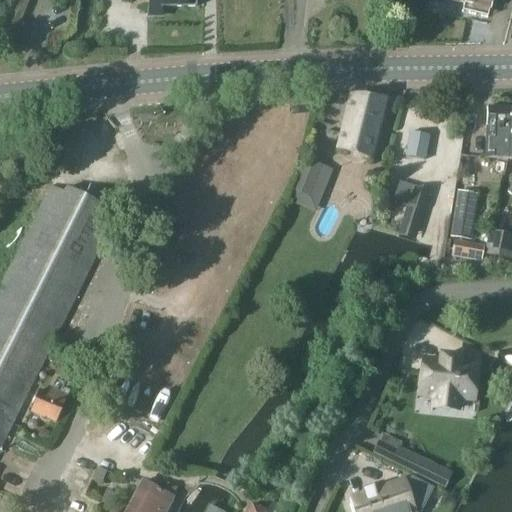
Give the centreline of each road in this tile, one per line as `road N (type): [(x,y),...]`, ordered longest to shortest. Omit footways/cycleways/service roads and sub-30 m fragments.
road 1 (secondary): [(0,99),(223,76),(511,70)]
road 2 (residential): [(324,511),(380,385),(443,296),(511,279)]
